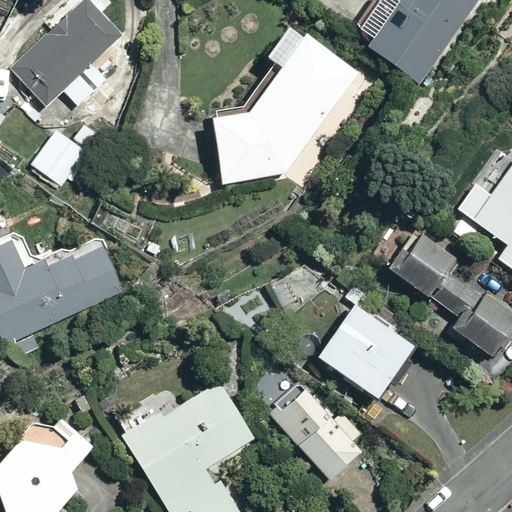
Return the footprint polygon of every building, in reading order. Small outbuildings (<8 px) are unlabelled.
[(400,8),(372,51),(425,85),(481,0),(390,0),(389,1),(400,8)] [(84,3),(14,72),(50,109),(120,40),(84,3)] [(245,113),(216,124),(224,186),(288,176),(361,76),(299,36),(245,113)] [(57,135),(31,167),(58,188),(83,156),(57,135)] [(511,168),(478,226),(510,245),(497,268),(511,276),(511,168)] [(426,240),(400,281),(467,325),(459,337),(501,365),(511,348),(511,313),(456,277),(464,265),(426,240)] [(0,254),(0,332),(3,341),(126,294),(108,246),(29,276),(18,248),(0,254)] [(358,311),(322,365),(380,404),(417,351),(358,311)] [(223,385),(129,443),(171,511),(239,511),(215,473),(260,445),(223,385)] [(306,386),(271,415),(330,486),(366,457),(306,386)] [(90,458),(36,433),(0,479),(0,486),(6,511),(69,511),(81,500),(75,477),(90,458)]
